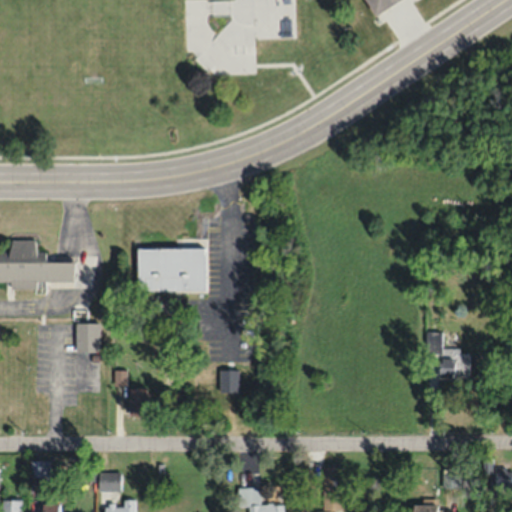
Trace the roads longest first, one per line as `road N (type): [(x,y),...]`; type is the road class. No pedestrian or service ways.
road 1 (tertiary): [(511,1),(277,152),(229,170),(124,187),(0,186)]
road 2 (residential): [(0,443),(511,440)]
